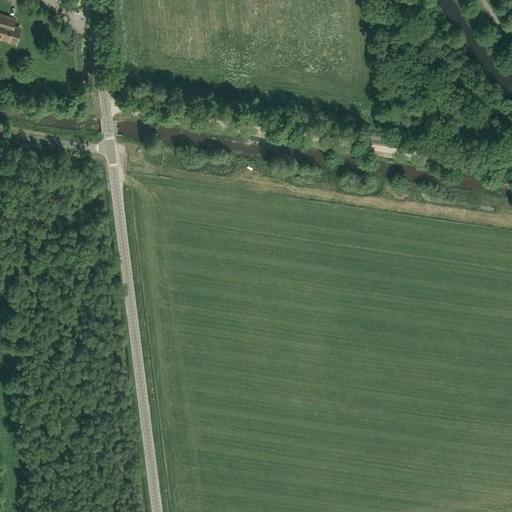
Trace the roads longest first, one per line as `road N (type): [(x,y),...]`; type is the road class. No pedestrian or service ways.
road 1 (tertiary): [(156,511),(90,0)]
road 2 (track): [(105,107),(511,167)]
